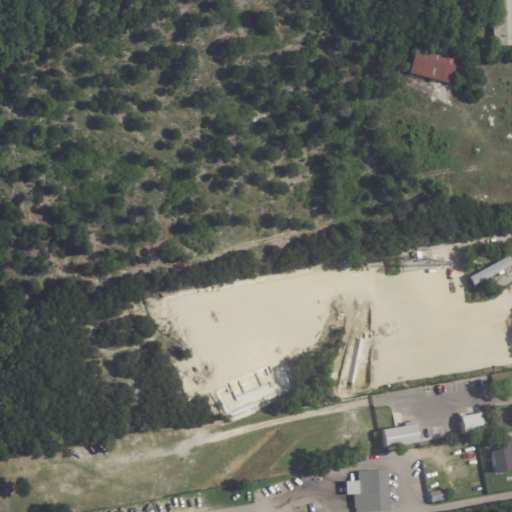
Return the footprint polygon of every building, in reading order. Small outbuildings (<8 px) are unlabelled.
[(511,0),(511,44),(492,44),(492,7),(496,7),(495,0),(511,0)] [(415,44),(457,55),(449,84),(408,73),(415,44)] [(467,277),(471,286),(511,264),(508,256),(467,277)] [(462,435),(459,417),(479,413),(482,431),(462,435)] [(414,425),(417,442),(382,449),(379,430),(414,424),(414,425)] [(511,469),(491,474),(490,468),(492,467),(488,451),(496,450),(494,442),(509,439),(510,447),(511,446),(511,469)] [(369,441),(372,453),(366,455),(363,442),(369,441)] [(347,442),(347,446),(350,445),(351,450),(348,450),(349,452),(341,453),(341,452),(337,452),(336,447),(338,447),(337,443),(347,442)] [(336,455),(337,463),(329,464),(327,456),(336,455)] [(387,486),(390,486),(390,492),(387,493),(389,511),(377,511),(352,511),(352,495),(357,495),(356,472),(386,470),(387,486)] [(428,493),(444,489),(446,500),(431,504),(428,493)]
